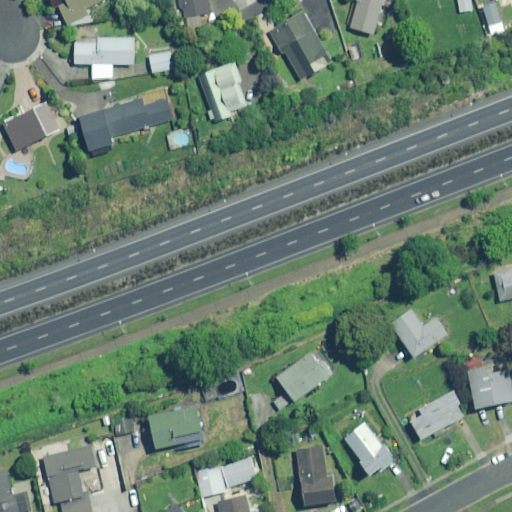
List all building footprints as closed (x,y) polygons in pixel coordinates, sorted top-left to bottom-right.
[(60,0),(57,2),(68,25),(94,22),(87,9),(106,0),(60,0)] [(180,0),(183,18),(210,14),(207,0),(180,0)] [(358,0),(350,28),(374,35),(383,6),(388,7),(389,0),(358,0)] [(473,10),(470,0),(457,0),(461,13),(473,10)] [(489,26),(506,22),(504,16),(499,17),(496,3),(484,6),(489,26)] [(332,64),(303,12),(270,30),(282,52),(299,82),(332,64)] [(94,65),(113,65),(134,65),(135,40),(98,39),(98,44),(76,43),(75,64),(94,65)] [(175,70),(172,53),(150,56),(153,73),(175,70)] [(243,82),(236,62),(200,75),(217,122),(233,117),(231,112),(248,107),(240,83),(243,82)] [(92,153),(116,146),(113,138),(175,120),(166,88),(143,95),(144,100),(82,118),(92,153)] [(61,131),(48,103),(5,124),(18,151),(61,131)] [(511,299),(511,271),(496,275),(502,302),(511,299)] [(424,329),(413,311),(393,325),(415,358),(448,336),(437,320),(424,329)] [(287,390),(295,400),(296,402),(332,376),(314,352),(279,378),(287,390)] [(511,388),(508,371),(489,375),(487,367),(483,368),(480,357),(466,360),(476,410),(511,402),(511,388)] [(460,404),(453,391),(420,410),(423,416),(411,422),(421,441),(464,418),(458,406),(460,404)] [(205,445),(198,408),(149,417),(155,450),(175,446),(176,451),(205,445)] [(134,433),(131,415),(114,419),(117,436),(134,433)] [(382,446),(366,424),(346,439),(362,461),(360,463),(371,477),(383,468),(384,471),(397,461),(384,444),(382,446)] [(115,438),(103,441),(109,463),(121,460),(115,438)] [(44,458),(56,504),(87,496),(81,471),(97,467),(92,446),(44,458)] [(326,481),(323,448),(298,450),(304,507),(336,503),(333,480),(326,481)] [(221,469),(230,488),(259,476),(251,456),(221,469)] [(225,493),(220,468),(198,472),(203,497),(225,493)] [(33,511),(28,488),(13,491),(9,471),(0,473),(0,511),(33,511)] [(249,511),(246,496),(218,503),(220,511),(249,511)] [(92,511),(89,501),(61,508),(61,511),(92,511)] [(184,511),(178,503),(165,511),(184,511)]
